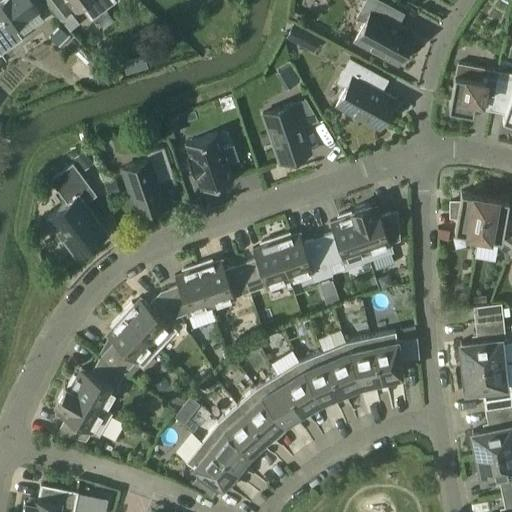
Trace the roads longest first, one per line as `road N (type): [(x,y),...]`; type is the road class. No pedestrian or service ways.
road 1 (residential): [(5,442),(61,328),(120,263),(176,235),(421,155)]
road 2 (residential): [(435,418),(421,155)]
road 3 (residential): [(217,511),(120,472),(5,442)]
road 4 (residential): [(269,511),(344,450),(435,418)]
road 5 (residential): [(421,155),(424,103),(453,17)]
